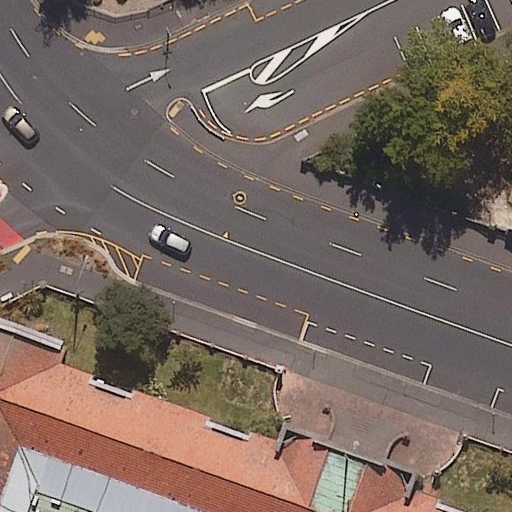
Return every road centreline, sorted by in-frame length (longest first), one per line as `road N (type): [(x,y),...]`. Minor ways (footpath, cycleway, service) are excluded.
road 1 (secondary): [(63,141),(110,178),(244,243),(511,332)]
road 2 (tertiary): [(410,0),(352,60),(291,93),(240,92),(219,59)]
road 3 (tertiary): [(63,141),(219,59)]
road 4 (tertiary): [(219,59),(375,0)]
